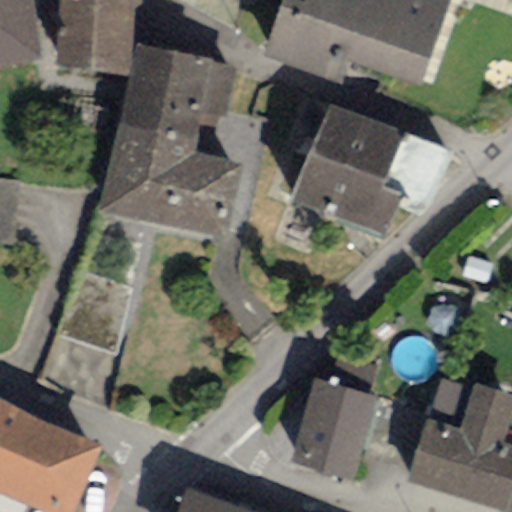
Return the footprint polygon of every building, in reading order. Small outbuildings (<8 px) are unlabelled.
[(0,0),(0,65),(37,61),(29,0),(0,0)] [(133,0),(59,0),(54,69),(127,76),(133,0)] [(450,0),(304,0),(303,4),(292,0),(283,0),(264,56),(338,82),(346,60),(420,86),(450,0)] [(210,61),(137,45),(119,125),(196,141),(199,125),(220,129),(233,71),(209,66),(210,61)] [(405,134),(327,104),(287,204),(385,242),(404,196),(383,188),(405,134)] [(196,141),(119,125),(99,214),(226,242),(243,164),(193,153),(196,141)] [(17,182),(0,180),(0,242),(12,243),(17,182)] [(129,290),(76,274),(57,333),(117,354),(129,290)] [(337,353),(326,382),(367,396),(377,367),(337,353)] [(326,382),(313,379),(288,464),(351,483),(375,397),(367,396),(326,382)] [(440,382),(407,482),(499,511),(511,511),(511,448),(503,446),(511,419),(511,396),(475,384),(472,392),(440,382)] [(71,511),(98,448),(0,401),(0,493),(42,511),(71,511)] [(246,511),(185,489),(176,511),(246,511)]
